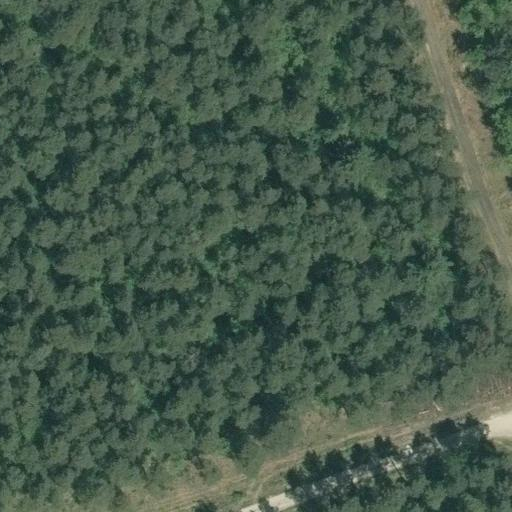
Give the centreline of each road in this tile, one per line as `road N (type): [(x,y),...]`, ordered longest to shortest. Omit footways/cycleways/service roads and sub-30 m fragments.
road 1 (track): [(411,0),(511,299)]
road 2 (track): [(511,421),(240,511)]
